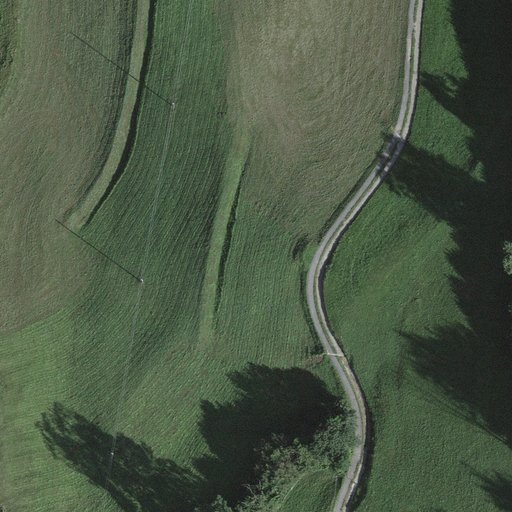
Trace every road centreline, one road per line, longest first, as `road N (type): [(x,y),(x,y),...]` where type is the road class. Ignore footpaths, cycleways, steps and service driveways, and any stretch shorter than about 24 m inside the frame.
road 1 (trunk): [(511,132),(42,511)]
road 2 (track): [(423,0),(414,100),(398,138),(327,240),(320,270),(367,418),(348,511)]
